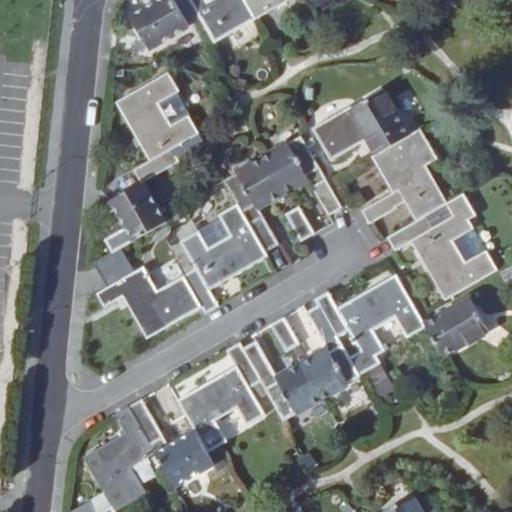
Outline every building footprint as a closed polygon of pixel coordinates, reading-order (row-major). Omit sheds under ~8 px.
[(192,2),(190,0),(157,0),(159,2),(133,17),(152,50),(191,27),(181,9),(192,2)] [(255,22),(243,0),(209,0),(190,0),(192,2),(216,44),(255,22)] [(243,0),(255,22),(292,0),(243,0)] [(182,92),(170,73),(118,103),(151,161),(134,171),(142,184),(145,182),(146,184),(183,163),(174,151),(201,135),(190,116),(173,126),(161,105),(182,92)] [(379,154),(411,136),(385,91),(354,109),(353,107),(314,129),(332,160),(370,139),(379,154)] [(411,136),(379,154),(373,157),(394,194),(363,212),(370,224),(408,203),(418,220),(450,203),(428,165),(439,159),(422,129),(411,136)] [(263,158),(285,196),(309,181),(330,217),(344,208),(302,136),(263,158)] [(285,196),(263,158),(225,181),(238,203),(267,253),(281,245),(261,210),(285,196)] [(113,251),(123,249),(168,223),(146,184),(145,182),(142,184),(113,201),(128,227),(106,240),(113,251)] [(450,203),(418,220),(388,238),(397,252),(413,243),(448,300),(500,271),(488,250),(467,261),(455,241),(476,229),(471,220),(478,216),(465,194),(450,203)] [(267,253),(238,203),(220,215),(221,218),(232,236),(211,248),(200,231),(181,242),(197,269),(212,292),(270,257),(267,253)] [(302,205),(293,210),(288,214),(303,241),(318,233),(302,205)] [(232,236),(221,218),(204,228),(203,225),(199,228),(200,231),(211,248),(232,236)] [(123,249),(113,251),(94,263),(108,288),(137,271),(123,249)] [(137,271),(108,288),(98,294),(107,309),(125,299),(149,340),(204,309),(207,313),(220,306),(212,292),(197,269),(160,290),(146,266),(137,271)] [(511,266),(501,273),(508,286),(511,283),(511,266)] [(340,308),(377,356),(387,350),(376,331),(397,319),(409,339),(429,328),(427,325),(398,275),(340,308)] [(377,356),(340,308),(333,296),(330,292),(315,300),(319,306),(307,313),(328,349),(303,363),(327,398),(361,378),(361,377),(382,365),(377,356)] [(445,355),(490,331),(471,299),(427,325),(429,328),(445,355)] [(288,354),(295,350),(303,345),(286,317),(272,325),(288,354)] [(264,385),(245,349),(241,342),(228,351),(237,366),(179,400),(197,432),(210,453),(230,442),(218,421),(239,410),(248,426),(267,415),(254,391),(264,385)] [(327,398),(303,363),(278,378),(258,342),(245,349),(264,385),(286,423),(327,398)] [(394,390),(381,367),(367,375),(380,398),(394,390)] [(210,453),(197,432),(170,447),(143,399),(127,408),(157,454),(177,488),(216,465),(210,453)] [(157,454),(127,408),(115,415),(126,434),(85,457),(105,493),(117,511),(118,511),(149,494),(134,468),(157,454)] [(117,511),(105,493),(89,502),(70,511),(117,511)] [(422,511),(415,498),(389,511),(422,511)]
